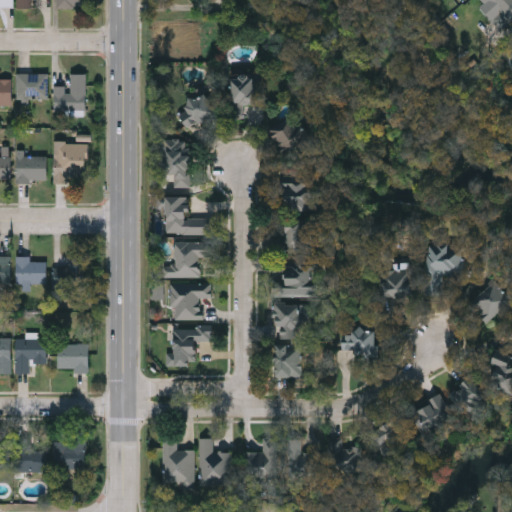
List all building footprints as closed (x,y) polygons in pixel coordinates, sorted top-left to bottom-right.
[(18,0),(18,8),(33,8),(32,0),(18,0)] [(487,0),(511,0),(511,19),(500,30),(489,18),(497,11),(487,0)] [(496,12),(488,2),(480,9),(488,19),(496,12)] [(252,70),(259,100),(233,106),(226,76),(252,70)] [(16,71),(48,71),(48,98),(16,98),(16,71)] [(86,71),(85,109),(54,108),(54,84),(68,84),(69,71),(86,71)] [(11,103),(0,103),(0,74),(11,74),(11,103)] [(216,107),(188,128),(173,108),(200,87),(216,107)] [(280,153),(266,125),(290,112),(304,140),(280,153)] [(53,179),(53,138),(65,138),(65,153),(85,153),(85,179),(53,179)] [(172,185),(172,172),(158,172),(159,139),(189,140),(188,185),(172,185)] [(10,179),(0,179),(0,153),(10,153),(10,179)] [(16,179),(16,153),(48,153),(48,179),(16,179)] [(280,177),(309,177),(309,209),(280,209),(280,177)] [(211,216),(210,232),(164,232),(164,206),(154,206),(154,194),(187,194),(187,216),(211,216)] [(304,216),(304,248),(283,248),(283,216),(304,216)] [(198,275),(160,275),(160,263),(172,263),(173,240),(210,241),(210,255),(198,255),(198,275)] [(424,291),(428,240),(463,243),(461,274),(440,272),(439,292),(424,291)] [(46,280),(30,280),(30,288),(16,288),(16,253),(30,253),(30,259),(46,259),(46,280)] [(84,284),(56,284),(56,265),(67,265),(67,253),(84,253),(84,284)] [(10,280),(0,280),(0,255),(10,255),(10,280)] [(283,276),(283,259),(317,259),(317,295),(271,295),(271,276),(283,276)] [(411,268),(411,295),(378,295),(378,268),(411,268)] [(511,296),(486,321),(469,305),(495,279),(511,296)] [(209,296),(200,296),(200,318),(170,318),(170,281),(209,281),(209,296)] [(164,284),(151,284),(152,299),(165,299),(164,284)] [(300,303),(300,336),(274,336),(274,303),(300,303)] [(164,364),(165,351),(172,351),(172,324),(210,324),(210,339),(194,339),(194,364),(164,364)] [(374,353),(340,353),(340,328),(374,328),(374,353)] [(15,370),(15,333),(46,333),(46,361),(29,361),(29,370),(15,370)] [(0,335),(10,335),(10,371),(0,371),(0,335)] [(74,366),(58,366),(58,342),(89,342),(89,370),(74,370),(74,366)] [(299,376),(273,376),(273,343),(299,343),(299,376)] [(511,361),(511,392),(482,380),(493,354),(511,361)] [(485,397),(466,415),(447,394),(467,377),(485,397)] [(421,434),(408,411),(439,394),(452,416),(421,434)] [(398,419),(404,437),(375,446),(370,428),(398,419)] [(0,436),(10,436),(10,467),(0,467),(0,436)] [(86,436),(86,469),(54,469),(54,436),(86,436)] [(260,450),(260,436),(277,436),(277,482),(241,482),(241,450),(260,450)] [(192,448),(192,481),(161,481),(161,437),(175,437),(175,448),(192,448)] [(197,483),(197,437),(211,437),(211,450),(229,450),(229,483),(197,483)] [(31,438),(31,446),(47,446),(46,469),(17,469),(17,438),(31,438)] [(359,472),(331,472),(331,444),(359,444),(359,472)] [(288,450),(318,450),(318,479),(288,479),(288,450)]
